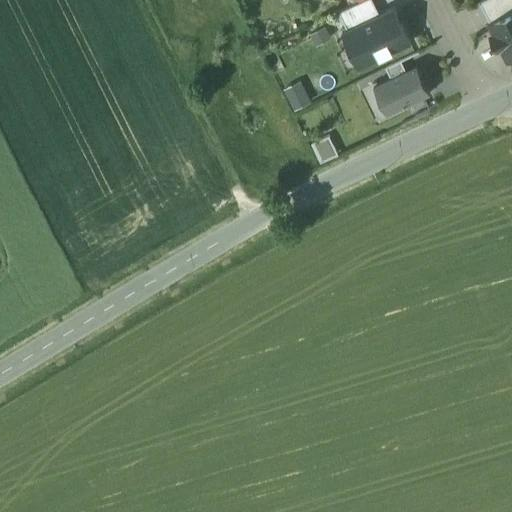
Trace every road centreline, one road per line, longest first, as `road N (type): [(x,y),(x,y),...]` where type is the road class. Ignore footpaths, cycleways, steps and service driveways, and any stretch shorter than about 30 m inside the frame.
road 1 (secondary): [(489,110),(281,210),(0,378)]
road 2 (track): [(254,225),(142,0)]
road 3 (residential): [(489,110),(436,0)]
